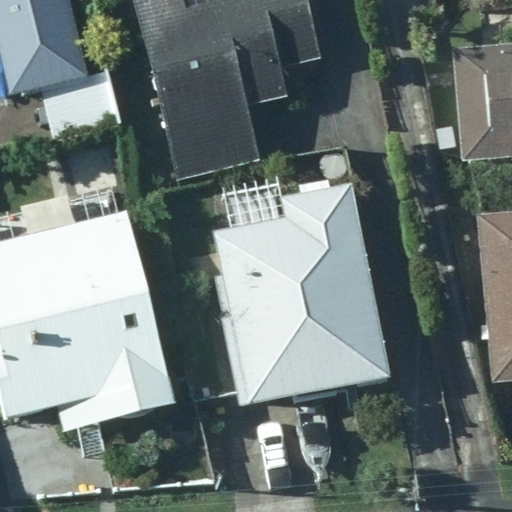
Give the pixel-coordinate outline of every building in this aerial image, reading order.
[(78,92),(55,0),(0,0),(0,109),(0,111),(78,92)] [(313,71),(295,0),(231,0),(234,13),(133,38),(169,193),(255,171),(243,119),(275,112),(267,82),(313,71)] [(511,181),(511,66),(434,72),(443,186),(511,181)] [(367,404),(337,203),(267,214),(271,236),(197,248),(210,339),(207,340),(221,426),(367,404)] [(164,424),(118,227),(0,254),(0,435),(80,416),(86,443),(164,424)] [(471,409),(511,406),(511,235),(461,238),(471,409)]
